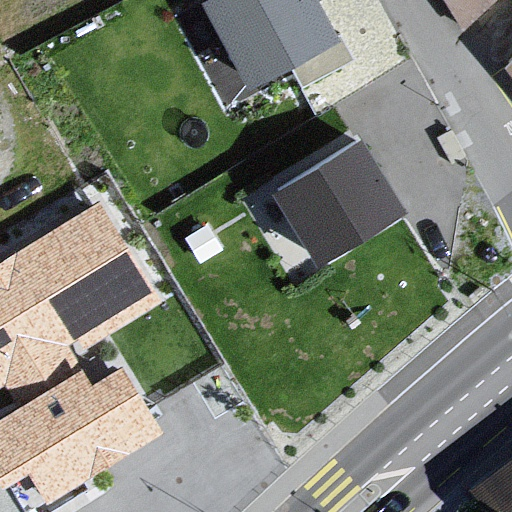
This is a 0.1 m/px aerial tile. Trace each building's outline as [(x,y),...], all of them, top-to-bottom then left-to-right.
[(325,0),(197,0),(195,1),(245,91),(292,65),(301,82),(354,53),(325,0)] [(357,138),(273,192),(323,269),(407,215),(357,138)] [(159,301),(103,206),(0,267),(0,389),(5,387),(17,407),(81,369),(71,352),(159,301)] [(81,369),(17,407),(0,417),(0,511),(43,511),(170,437),(128,367),(93,388),(81,369)] [(511,511),(511,459),(476,485),(496,511),(511,511)]
